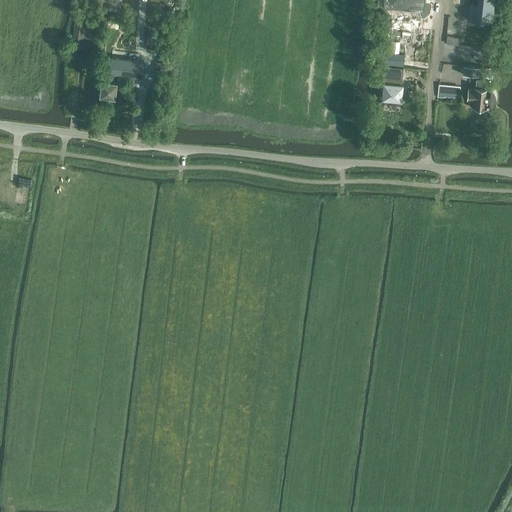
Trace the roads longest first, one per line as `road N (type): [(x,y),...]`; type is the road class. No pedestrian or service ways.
road 1 (unclassified): [(511,172),(300,163),(0,125)]
road 2 (track): [(453,0),(457,47),(452,72),(432,88),(427,167)]
